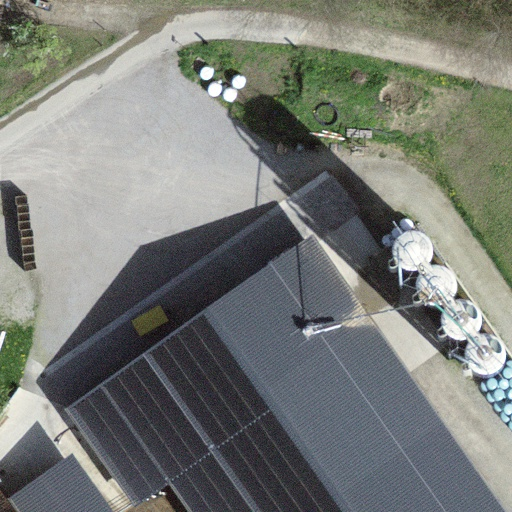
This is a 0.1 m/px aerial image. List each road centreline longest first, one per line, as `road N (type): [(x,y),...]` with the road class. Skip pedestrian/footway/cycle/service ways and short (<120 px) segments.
road 1 (track): [(167,18),(511,92)]
road 2 (track): [(0,130),(167,18)]
road 3 (track): [(0,5),(167,18)]
